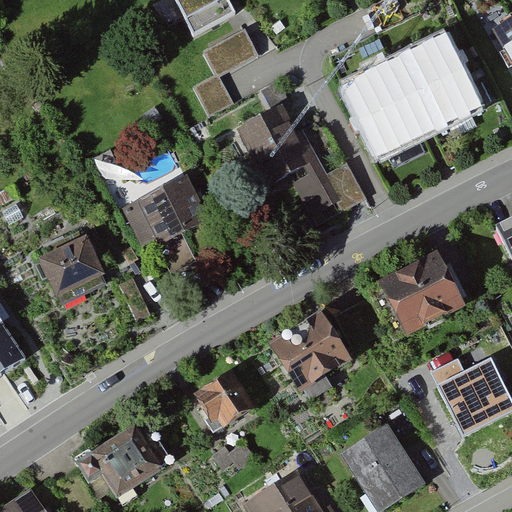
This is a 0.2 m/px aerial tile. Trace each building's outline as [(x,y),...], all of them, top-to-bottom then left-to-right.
[(175,0),(195,38),(240,15),(232,0),(175,0)] [(511,27),(498,35),(511,59),(511,27)] [(217,74),(259,54),(247,29),(206,49),(217,74)] [(452,50),(353,98),(382,159),(482,111),(452,50)] [(197,85),(209,117),(235,107),(223,75),(197,85)] [(287,110),(241,136),(271,189),(301,173),(312,193),(335,180),(308,132),(302,136),(287,110)] [(193,184),(127,214),(147,259),(213,229),(193,184)] [(511,221),(498,228),(511,257),(511,221)] [(94,244),(45,265),(64,307),(113,285),(94,244)] [(447,262),(383,292),(408,346),(473,317),(447,262)] [(328,319),(274,352),(306,404),(360,370),(328,319)] [(0,324),(0,378),(25,361),(0,324)] [(511,400),(500,374),(445,399),(464,439),(511,416),(511,400)] [(237,379),(200,401),(222,438),(259,416),(237,379)] [(394,430),(345,459),(377,511),(396,511),(432,491),(394,430)] [(144,433),(83,471),(96,491),(109,483),(123,507),(171,477),(144,433)] [(321,511),(297,474),(244,508),(246,511),(332,511),(330,508),(324,511),(321,511)] [(48,511),(36,493),(6,511),(48,511)]
